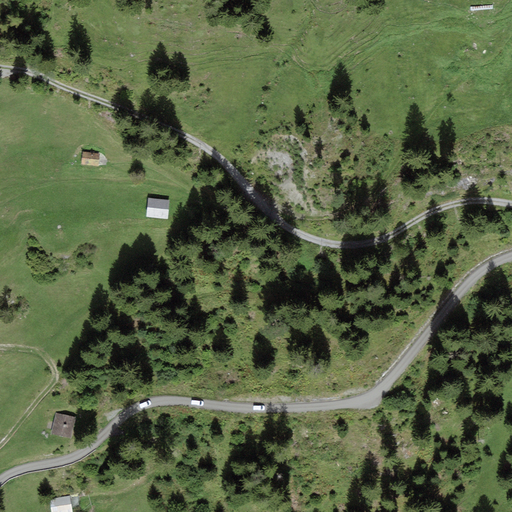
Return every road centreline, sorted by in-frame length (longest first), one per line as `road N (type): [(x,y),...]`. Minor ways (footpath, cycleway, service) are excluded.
road 1 (track): [(0,480),(62,462),(92,448),(137,408),(170,401),(273,409),(360,404),(386,390),(483,270),(511,259)]
road 2 (track): [(511,204),(479,199),(363,244),(332,244),(273,216),(222,155),(129,104),(0,66)]
road 3 (track): [(511,35),(502,55),(444,100),(375,192),(348,213),(310,218),(263,204)]
road 4 (track): [(0,446),(54,383),(55,371),(36,350),(0,346)]
